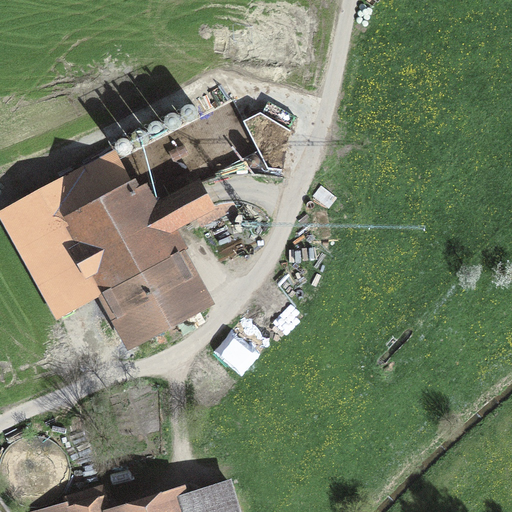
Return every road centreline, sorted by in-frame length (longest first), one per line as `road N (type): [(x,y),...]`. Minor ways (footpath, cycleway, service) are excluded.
road 1 (track): [(0,424),(174,356),(246,291),(272,250),(320,130),(350,0)]
road 2 (track): [(120,491),(162,479),(180,464),(174,356)]
